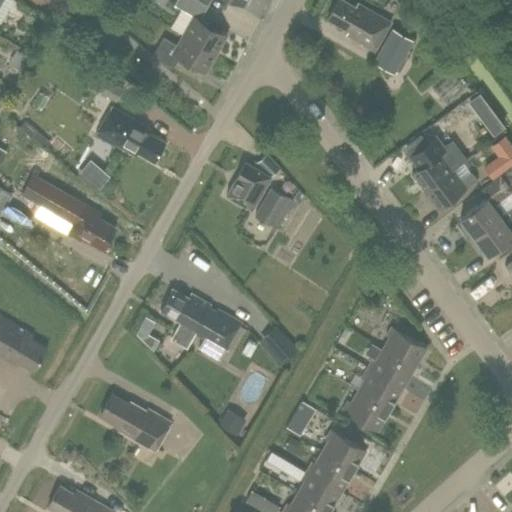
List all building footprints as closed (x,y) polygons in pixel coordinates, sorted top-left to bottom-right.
[(193,15),(183,33),(216,52),(227,33),(199,17),(207,3),(201,0),(176,0),(174,4),(193,15)] [(357,2),(355,6),(345,0),(336,0),(327,18),(348,30),(346,33),(374,49),(391,21),(357,2)] [(406,5),(396,0),(391,0),(387,8),(399,18),(406,5)] [(413,38),(392,26),(373,59),(394,71),(413,38)] [(216,52),(183,33),(177,44),(163,36),(152,55),(173,67),(179,56),(205,71),(216,52)] [(17,84),(32,58),(17,50),(3,75),(17,84)] [(115,100),(122,87),(96,71),(89,84),(115,100)] [(486,103),(479,94),(470,101),(477,111),(486,103)] [(133,149),(153,160),(165,141),(149,131),(151,127),(111,105),(95,133),(115,144),(116,143),(131,152),(133,149)] [(503,126),(496,116),(495,117),(486,123),(493,133),(502,127),(503,126)] [(411,172),(425,190),(452,169),(444,158),(456,150),(451,143),(462,135),(454,125),(429,144),(436,154),(411,172)] [(511,144),(505,135),(492,144),(499,154),(484,165),(492,176),(511,161),(511,144)] [(226,194),(252,209),(270,175),(245,161),(226,194)] [(452,169),(425,190),(438,207),(477,178),(472,172),(460,180),(452,169)] [(82,236),(103,248),(115,226),(99,217),(101,213),(33,173),(22,192),(42,204),(73,222),(68,231),(81,239),(82,236)] [(474,235),(501,215),(493,205),(511,190),(500,174),(480,188),(487,197),(459,217),(474,235)] [(0,213),(13,193),(0,185),(0,213)] [(277,227),(293,198),(270,185),(254,214),(277,227)] [(509,251),(511,248),(511,206),(501,215),(474,235),(488,254),(503,243),(509,251)] [(171,337),(187,346),(196,332),(225,349),(241,321),(191,293),(189,297),(172,288),(160,309),(181,321),(171,337)] [(282,362),(299,346),(262,305),(244,321),(282,362)] [(32,334),(15,324),(0,315),(0,353),(12,360),(13,357),(34,369),(46,347),(30,338),(32,334)] [(389,336),(382,347),(414,366),(426,345),(392,325),(386,335),(389,336)] [(373,357),(367,367),(402,387),(414,366),(382,347),(375,359),(373,357)] [(357,389),(389,408),(402,387),(367,367),(361,376),(364,378),(357,389)] [(389,408),(357,389),(351,401),(348,399),(342,409),(377,429),(389,408)] [(130,400),(128,402),(112,393),(100,414),(120,426),(118,429),(155,450),(171,421),(147,407),(146,409),(130,400)] [(246,417),(228,407),(218,423),(236,434),(246,417)] [(328,439),(322,450),(353,469),(366,448),(331,428),(325,437),(328,439)] [(301,442),(289,435),(283,445),(295,453),(301,442)] [(312,460),(306,469),(341,490),(353,469),(322,450),(315,462),(312,460)] [(297,492),(329,511),(341,490),(306,469),(301,479),(304,481),(297,492)] [(73,492),(60,484),(47,505),(58,511),(111,511),(113,510),(75,488),(73,492)] [(265,511),(273,511),(278,505),(251,489),(244,500),(265,511)] [(327,511),(329,511),(297,492),(290,503),(287,502),(281,511),(282,511),(327,511)]
